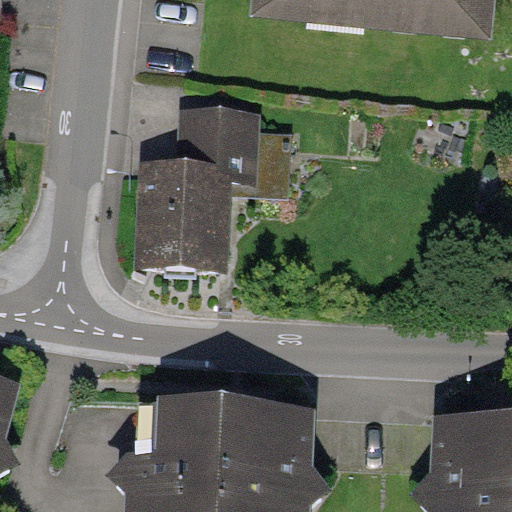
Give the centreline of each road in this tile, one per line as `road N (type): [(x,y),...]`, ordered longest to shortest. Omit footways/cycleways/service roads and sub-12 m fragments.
road 1 (residential): [(68,339),(511,364)]
road 2 (residential): [(68,339),(99,0)]
road 3 (unknown): [(62,511),(68,339)]
